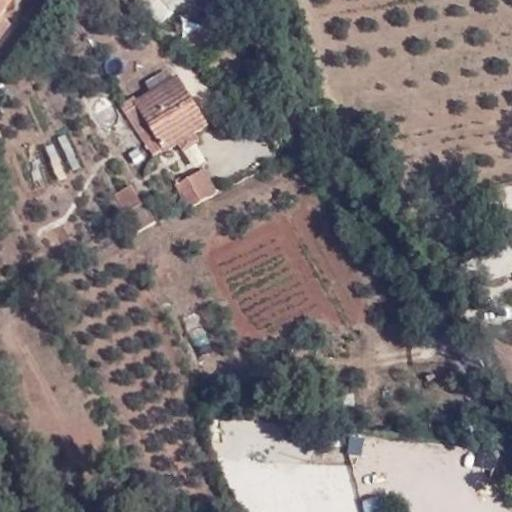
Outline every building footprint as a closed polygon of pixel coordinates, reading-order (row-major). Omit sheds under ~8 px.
[(0,0),(0,18),(12,3),(7,0),(0,0)] [(136,0),(162,22),(180,0),(136,0)] [(185,57),(220,34),(208,18),(202,21),(206,26),(177,46),(185,57)] [(168,81),(163,73),(145,84),(150,92),(168,81)] [(207,127),(176,76),(168,81),(150,92),(136,101),(134,97),(121,106),(154,157),(164,150),(165,153),(179,144),(183,151),(198,142),(194,135),(207,127)] [(216,195),(204,170),(176,186),(189,209),(216,195)] [(156,223),(144,203),(142,205),(132,186),(115,195),(134,234),(156,223)] [(387,511),(385,495),(365,499),(366,511),(387,511)]
